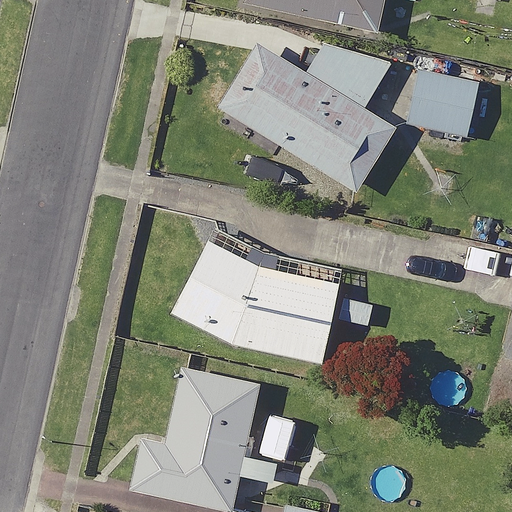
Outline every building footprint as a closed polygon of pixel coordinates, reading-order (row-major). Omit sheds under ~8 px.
[(372,0),(234,0),(234,1),(366,30),(372,0)] [(370,53),(316,49),(304,67),(255,35),(211,103),(349,193),(391,129),(359,108),(387,65),(370,53)] [(472,81),(410,68),(399,123),(460,136),(472,81)] [(338,267),(195,222),(156,311),(229,346),(313,363),(338,267)] [(511,247),(507,247),(496,305),(511,308),(502,358),(511,360),(511,247)] [(249,382),(152,360),(124,488),(221,510),(249,382)] [(324,511),(276,503),(274,511),(324,511)]
